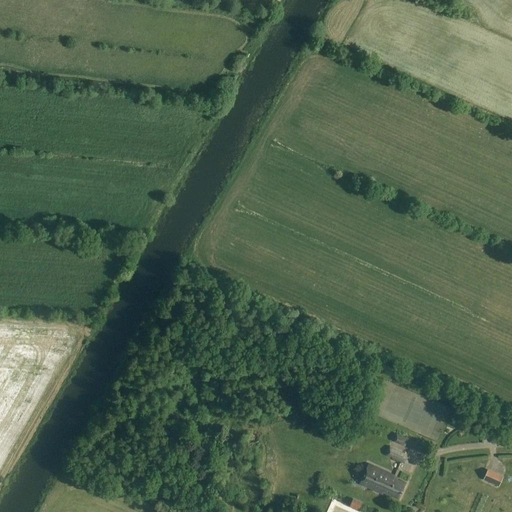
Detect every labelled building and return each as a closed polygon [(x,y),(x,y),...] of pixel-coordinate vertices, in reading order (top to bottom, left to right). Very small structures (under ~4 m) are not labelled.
[(362,430),(368,424),(364,421),(359,427),(362,430)] [(396,433),(392,441),(399,444),(402,436),(396,433)] [(385,455),(405,464),(409,455),(389,446),(385,455)] [(383,491),(399,498),(406,483),(392,477),(393,474),(369,463),(360,483),(382,493),(383,491)] [(488,469),(483,480),(498,487),(503,476),(488,469)] [(349,507),(359,511),(363,503),(353,499),(349,507)]
